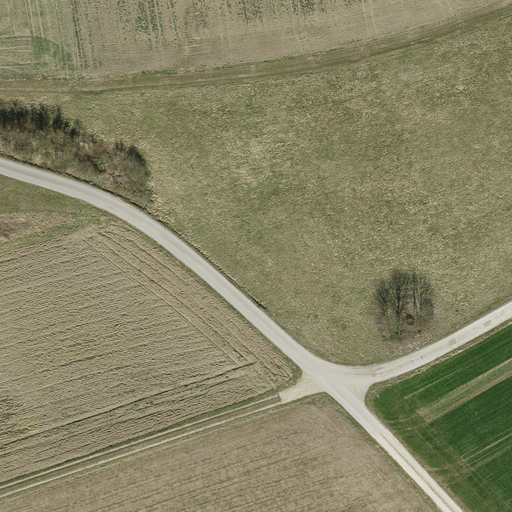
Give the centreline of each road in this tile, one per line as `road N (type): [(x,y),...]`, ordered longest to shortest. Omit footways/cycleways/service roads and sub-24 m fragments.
road 1 (track): [(0,85),(155,81),(336,60),(511,3)]
road 2 (track): [(335,380),(144,222),(111,201),(0,163)]
road 3 (track): [(0,495),(335,380)]
road 4 (track): [(511,310),(412,363),(335,380)]
road 5 (track): [(458,511),(335,380)]
